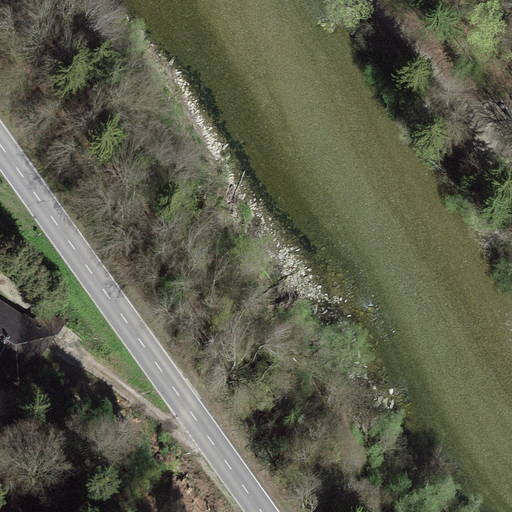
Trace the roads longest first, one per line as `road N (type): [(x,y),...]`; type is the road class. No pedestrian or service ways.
road 1 (tertiary): [(262,511),(0,143)]
road 2 (track): [(362,0),(511,159)]
